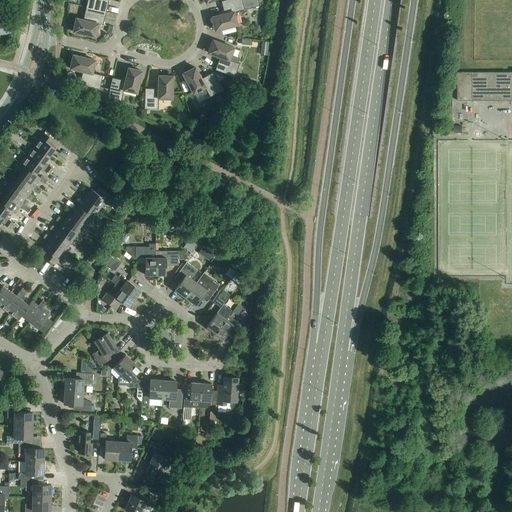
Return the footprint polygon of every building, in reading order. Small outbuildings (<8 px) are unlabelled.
[(87,0),(86,7),(106,12),(108,0),(87,0)] [(226,0),(221,1),(224,14),(211,17),(215,31),(237,25),(233,12),(260,6),(258,0),(226,0)] [(106,12),(86,7),(83,20),(76,18),(73,32),(95,37),(98,24),(103,25),(106,12)] [(0,34),(9,34),(7,21),(0,21),(0,34)] [(261,32),(259,26),(252,27),(254,34),(261,32)] [(231,56),(234,48),(212,40),(207,53),(220,58),(215,70),(234,77),(239,64),(238,64),(239,59),(231,56)] [(267,56),(269,43),(262,42),(260,55),(267,56)] [(70,69),(82,72),(79,85),(94,88),(93,92),(105,98),(107,89),(100,87),(102,76),(92,73),(95,60),(73,55),(70,69)] [(205,88),(210,97),(222,91),(212,73),(201,79),(195,67),(182,74),(193,94),(205,88)] [(107,98),(121,101),(123,90),(136,93),(141,71),(128,68),(125,81),(112,78),(107,98)] [(511,72),(454,72),(453,85),(457,85),(457,101),(511,100),(511,72)] [(144,109),(158,109),(158,99),(171,99),(172,76),(158,76),(158,89),(145,89),(144,109)] [(44,133),(33,147),(48,158),(55,149),(51,146),(54,141),(44,133)] [(33,147),(27,156),(42,167),(43,165),(48,158),(33,147)] [(20,164),(25,168),(25,167),(35,175),(36,175),(40,170),(44,173),(45,171),(47,168),(43,165),(42,167),(27,156),(20,164)] [(47,168),(45,171),(49,174),(53,169),(49,166),(47,168)] [(25,168),(18,176),(33,187),(35,185),(38,180),(44,184),(47,180),(41,176),(40,178),(36,175),(35,175),(25,167),(25,168)] [(18,176),(12,185),(27,196),(28,194),(32,189),(37,193),(40,189),(35,185),(33,187),(18,176)] [(12,185),(6,193),(20,204),(22,202),(26,197),(31,201),(34,198),(28,194),(27,196),(12,185)] [(91,189),(84,198),(99,209),(110,195),(99,187),(95,192),(91,189)] [(6,193),(0,200),(0,202),(10,210),(14,213),(19,206),(25,210),(27,207),(27,206),(22,202),(20,204),(6,193)] [(84,198),(78,207),(93,218),(99,209),(84,198)] [(0,216),(3,219),(2,221),(6,224),(9,220),(10,219),(6,216),(10,210),(0,202),(0,216)] [(78,207),(71,215),(84,225),(86,227),(93,218),(78,207)] [(56,221),(61,225),(63,222),(78,233),(84,225),(71,215),(69,214),(64,221),(58,217),(56,221)] [(9,220),(6,224),(4,225),(9,229),(13,223),(9,220)] [(49,229),(55,233),(56,231),(71,242),(78,233),(63,222),(61,225),(57,229),(52,225),(49,229)] [(43,238),(48,242),(50,240),(65,251),(71,242),(56,231),(55,233),(51,238),(46,234),(43,238)] [(190,239),(183,248),(190,253),(193,248),(197,243),(196,243),(191,239),(190,239)] [(50,240),(48,242),(43,249),(47,252),(43,257),(54,265),(65,251),(50,240)] [(144,275),(155,275),(155,251),(155,244),(148,244),(149,247),(126,247),(126,249),(135,257),(135,258),(144,258),(144,275)] [(215,256),(204,248),(199,254),(211,262),(215,256)] [(155,251),(155,275),(166,275),(166,266),(178,266),(178,251),(155,251)] [(105,264),(115,271),(120,264),(110,257),(105,264)] [(175,290),(185,298),(196,283),(190,279),(197,270),(186,262),(176,276),(182,280),(175,290)] [(208,300),(218,286),(208,278),(202,274),(196,283),(185,298),(195,305),(203,295),(208,300)] [(110,281),(115,285),(134,299),(140,291),(127,280),(125,283),(115,275),(110,281)] [(134,299),(115,285),(109,292),(108,291),(102,300),(114,309),(119,301),(128,308),(134,299)] [(0,307),(11,292),(2,286),(0,288),(0,307)] [(20,293),(24,296),(27,292),(22,288),(19,292),(20,293)] [(213,303),(220,308),(223,304),(230,295),(223,290),(213,303)] [(0,307),(9,314),(20,299),(18,297),(11,292),(0,307)] [(18,320),(21,316),(20,316),(28,305),(23,301),(26,297),(24,296),(20,293),(18,297),(20,299),(9,314),(18,320)] [(233,312),(229,316),(231,318),(235,313),(237,315),(247,303),(241,299),(232,311),(233,312)] [(21,316),(30,323),(41,308),(42,309),(46,303),(42,300),(38,306),(31,301),(28,305),(20,316),(21,316)] [(215,334),(228,316),(231,311),(223,304),(220,308),(206,327),(215,334)] [(100,305),(97,309),(103,314),(106,309),(100,305)] [(41,308),(30,323),(43,333),(51,322),(46,318),(49,314),(42,309),(41,308)] [(228,316),(215,334),(223,340),(233,326),(239,330),(244,323),(239,318),(236,321),(231,318),(229,316),(228,316)] [(109,351),(115,346),(107,333),(94,341),(99,350),(92,354),(99,365),(113,357),(109,351)] [(113,367),(121,375),(133,362),(125,355),(120,360),(116,356),(107,366),(106,377),(110,378),(110,370),(113,367)] [(140,382),(136,378),(134,376),(140,369),(133,362),(121,375),(118,378),(118,386),(128,386),(128,388),(135,388),(137,388),(136,397),(140,401),(141,401),(142,392),(142,388),(140,388),(140,382)] [(65,378),(64,391),(82,392),(83,385),(92,385),(93,374),(78,373),(78,379),(65,378)] [(217,388),(217,392),(216,405),(226,405),(226,401),(236,402),(237,392),(241,392),(242,385),(237,384),(238,378),(223,377),(223,388),(217,388)] [(161,399),(163,381),(150,380),(149,392),(142,392),(141,401),(141,406),(148,406),(148,405),(161,406),(161,399)] [(163,381),(161,399),(169,399),(168,408),(181,409),(182,394),(175,394),(176,382),(163,381)] [(199,401),(201,383),(190,383),(189,400),(184,400),(183,407),(191,408),(192,400),(199,401)] [(216,405),(217,392),(211,392),(211,384),(201,383),(199,401),(199,406),(199,408),(210,409),(210,405),(216,405)] [(82,392),(64,391),(63,404),(76,405),(76,411),(91,412),(91,403),(84,400),(82,400),(82,392)] [(14,419),(14,426),(32,426),(32,413),(19,413),(19,408),(7,407),(7,418),(14,419)] [(182,420),(191,420),(191,408),(183,407),(182,420)] [(6,443),(18,444),(19,443),(19,439),(31,439),(32,426),(14,426),(13,436),(6,436),(6,443)] [(79,453),(91,454),(92,443),(89,443),(90,432),(77,432),(76,443),(79,444),(79,453)] [(104,459),(117,460),(118,442),(105,441),(106,434),(100,433),(99,446),(105,446),(104,459)] [(118,442),(117,460),(130,461),(131,448),(136,448),(137,445),(141,445),(142,436),(126,435),(126,442),(118,442)] [(152,458),(146,472),(159,478),(168,459),(160,455),(163,447),(151,442),(145,455),(152,458)] [(25,457),(25,462),(43,462),(43,449),(31,449),(31,444),(19,443),(18,444),(18,450),(18,453),(25,457)] [(43,475),(43,462),(25,462),(18,462),(18,472),(18,473),(18,478),(18,479),(20,480),(30,480),(30,475),(43,475)] [(32,491),(32,498),(50,498),(50,485),(38,485),(38,480),(30,480),(20,480),(20,487),(25,487),(25,491),(32,491)] [(0,511),(3,511),(3,499),(8,499),(9,487),(0,486),(0,511)] [(124,510),(129,511),(140,511),(143,507),(150,510),(155,498),(142,492),(139,499),(131,495),(124,510)] [(50,498),(32,498),(32,504),(25,504),(24,511),(37,511),(50,511),(50,498)]
